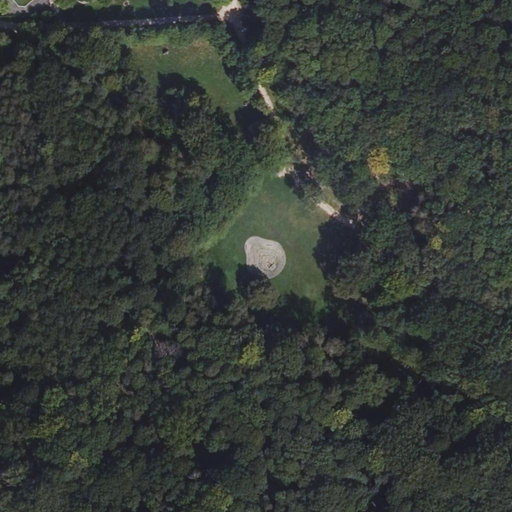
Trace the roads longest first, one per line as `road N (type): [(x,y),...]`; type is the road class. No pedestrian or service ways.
road 1 (track): [(511,336),(19,27)]
road 2 (track): [(52,406),(90,371),(119,359),(368,424),(426,386),(482,319),(511,311)]
road 3 (track): [(2,26),(511,9)]
road 4 (track): [(321,216),(240,0)]
